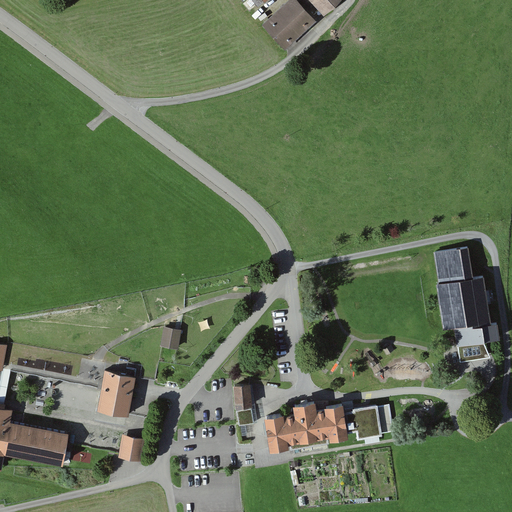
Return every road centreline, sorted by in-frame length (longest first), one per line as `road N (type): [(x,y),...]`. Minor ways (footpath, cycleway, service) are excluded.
road 1 (residential): [(162,474),(183,398),(280,287),(287,268),(248,206),(0,15)]
road 2 (track): [(171,511),(162,474),(5,511)]
